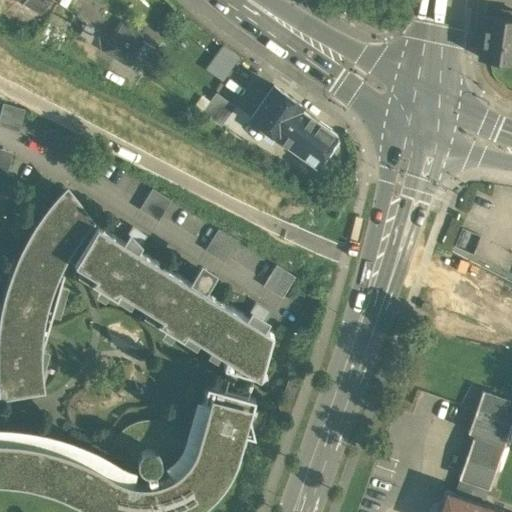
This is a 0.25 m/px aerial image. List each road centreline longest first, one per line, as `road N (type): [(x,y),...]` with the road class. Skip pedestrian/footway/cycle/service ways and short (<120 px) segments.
road 1 (secondary): [(426,115),(412,182),(303,511)]
road 2 (secondary): [(426,115),(253,0)]
